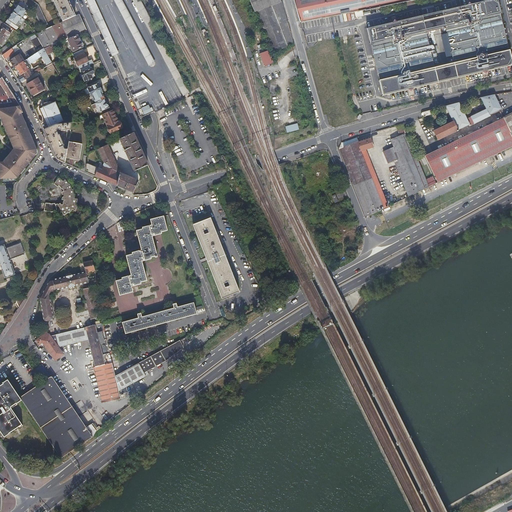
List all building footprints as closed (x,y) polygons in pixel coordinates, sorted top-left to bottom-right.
[(33,9),(43,30),(49,27),(39,5),(32,0),(21,0),(23,1),(30,6),(33,9)] [(53,0),(62,21),(76,15),(69,0),(53,0)] [(119,53),(95,0),(87,0),(113,56),(119,53)] [(155,62),(122,0),(113,0),(149,66),(155,62)] [(190,92),(140,0),(132,0),(183,96),(190,92)] [(257,12),(263,27),(269,42),(267,43),(269,46),(270,46),(273,53),(293,44),(281,0),(250,0),(255,13),(257,12)] [(293,0),(300,23),(344,14),(353,12),(361,10),(364,10),(365,10),(413,0),(293,0)] [(389,23),(389,24),(378,27),(366,30),(368,37),(369,44),(370,44),(373,58),(373,59),(374,66),(375,66),(378,80),(379,87),(381,95),(393,92),(404,90),(404,91),(407,90),(406,87),(411,86),(411,89),(414,89),(414,87),(437,82),(437,83),(456,78),(479,73),(479,74),(482,73),(481,70),(486,69),(486,72),(489,72),(489,71),(500,68),(511,65),(510,58),(505,37),(506,36),(506,35),(505,35),(504,31),(505,31),(505,29),(503,29),(498,8),(496,0),(485,3),(474,5),(474,4),(471,5),(472,8),(468,9),(467,6),(464,6),(464,7),(441,13),(441,12),(422,17),(399,22),(399,21),(396,22),(397,25),(392,25),(392,23),(389,23)] [(30,6),(23,1),(20,5),(27,10),(30,6)] [(18,4),(13,12),(22,18),(28,10),(27,10),(20,5),(18,4)] [(16,29),(17,29),(19,27),(18,26),(20,23),(22,24),(25,20),(22,18),(13,12),(6,22),(16,29)] [(75,33),(78,32),(79,32),(86,29),(83,21),(79,13),(76,15),(62,21),(49,27),(43,30),(35,33),(41,44),(42,45),(43,48),(52,44),(63,39),(67,37),(75,33)] [(0,44),(2,46),(6,40),(11,33),(3,27),(0,31),(0,44)] [(36,48),(42,45),(41,44),(35,33),(29,36),(36,48)] [(76,36),(75,33),(67,37),(63,39),(64,42),(69,40),(74,51),(84,46),(83,44),(79,35),(77,36),(77,35),(76,36)] [(52,44),(43,48),(52,63),(61,59),(52,44)] [(16,45),(10,49),(1,55),(4,59),(19,49),(16,45)] [(0,53),(1,55),(10,49),(8,46),(5,48),(4,46),(0,49),(0,53)] [(52,63),(43,48),(26,59),(30,63),(42,56),(46,64),(44,65),(42,62),(37,65),(36,63),(32,65),(34,68),(30,71),(29,69),(29,68),(24,60),(14,67),(19,75),(23,72),(25,75),(23,76),(23,75),(17,79),(19,82),(52,63)] [(74,57),(79,69),(90,65),(94,63),(92,59),(88,60),(85,52),(84,52),(83,49),(73,54),(74,57)] [(268,51),(264,53),(259,54),(264,67),(273,64),(268,51)] [(9,60),(14,67),(24,60),(19,53),(9,60)] [(90,65),(79,69),(85,81),(86,81),(92,78),(90,75),(94,73),(90,65)] [(20,106),(2,77),(0,77),(0,112),(12,142),(14,141),(17,149),(14,153),(13,152),(4,163),(1,164),(2,176),(8,176),(8,177),(17,176),(35,154),(35,149),(20,113),(23,112),(20,106)] [(33,96),(39,93),(44,89),(38,77),(27,84),(33,96)] [(293,79),(285,81),(278,83),(288,121),(304,117),(293,79)] [(93,96),(94,100),(104,96),(102,92),(103,92),(102,90),(98,83),(88,87),(92,97),(93,96)] [(164,89),(159,92),(165,105),(171,102),(164,89)] [(45,93),(31,100),(32,102),(46,95),(45,93)] [(95,103),(93,105),(94,108),(97,107),(99,112),(111,107),(108,101),(107,102),(105,98),(106,98),(105,95),(104,96),(94,100),(96,102),(95,103)] [(432,133),(437,143),(469,127),(469,129),(491,118),(490,116),(502,110),(494,95),(480,98),(486,109),(466,118),(461,107),(467,102),(467,100),(459,102),(457,103),(453,104),(448,105),(445,106),(453,122),(432,133)] [(40,108),(48,127),(58,123),(64,121),(55,101),(53,103),(52,100),(49,101),(50,104),(40,108)] [(149,104),(141,108),(144,115),(152,111),(149,104)] [(110,132),(116,130),(122,127),(120,122),(119,122),(113,109),(102,114),(103,117),(110,132)] [(511,113),(503,118),(510,133),(511,132),(511,113)] [(503,118),(466,137),(424,157),(433,177),(436,183),(476,164),(511,147),(511,137),(510,133),(503,118)] [(71,129),(67,148),(66,157),(82,161),(83,155),(88,156),(89,121),(72,122),(71,129)] [(58,123),(48,127),(44,129),(55,156),(60,160),(65,162),(66,157),(67,148),(65,148),(64,145),(60,135),(59,135),(57,131),(58,129),(59,130),(60,130),(62,130),(62,131),(66,130),(71,129),(72,122),(58,123)] [(287,133),(299,129),(297,123),(285,126),(287,133)] [(398,159),(396,160),(393,161),(407,197),(428,187),(425,180),(403,123),(398,125),(402,135),(390,139),(393,146),(398,159)] [(123,131),(125,136),(133,133),(131,128),(123,131)] [(65,148),(67,148),(71,129),(66,130),(62,131),(62,130),(60,130),(59,130),(58,129),(57,131),(59,135),(60,135),(64,145),(65,148)] [(133,133),(125,136),(120,139),(134,171),(148,165),(137,141),(133,133)] [(358,142),(356,137),(348,140),(341,142),(338,148),(352,185),(369,179),(359,152),(373,147),(370,138),(358,142)] [(104,165),(120,173),(121,173),(122,171),(119,166),(118,167),(107,145),(98,148),(105,163),(104,165)] [(398,159),(393,146),(383,150),(388,163),(393,161),(398,159)] [(87,169),(87,172),(95,176),(98,167),(86,162),(86,169),(87,169)] [(120,173),(104,165),(102,169),(98,167),(95,176),(117,185),(120,173)] [(33,183),(31,185),(29,188),(36,193),(39,189),(42,186),(41,185),(45,182),(45,181),(49,179),(49,178),(51,179),(50,182),(54,184),(58,186),(60,185),(63,188),(64,188),(65,191),(62,192),(62,195),(64,195),(64,197),(62,197),(62,199),(63,200),(62,202),(63,203),(61,204),(60,203),(58,204),(57,204),(55,204),(54,203),(50,204),(50,203),(45,203),(44,212),(50,212),(50,213),(57,212),(58,215),(62,213),(64,216),(69,213),(69,214),(73,210),(76,211),(79,205),(78,205),(79,199),(75,198),(75,194),(74,188),(71,182),(70,183),(66,178),(64,179),(59,176),(53,173),(52,175),(48,174),(48,170),(42,172),(43,174),(37,177),(37,178),(33,182),(33,183)] [(121,173),(120,173),(117,185),(134,193),(138,181),(121,173)] [(425,180),(428,187),(436,183),(433,177),(425,180)] [(352,185),(365,217),(380,210),(369,179),(352,185)] [(343,191),(332,193),(334,203),(345,200),(343,191)] [(162,234),(161,233),(167,231),(163,216),(150,220),(152,225),(142,228),(143,229),(136,231),(141,251),(132,253),(132,254),(126,256),(131,275),(122,278),(122,280),(116,281),(120,296),(133,292),(132,287),(141,284),(141,283),(147,281),(142,262),(151,259),(151,258),(155,257),(155,258),(157,257),(152,237),(162,234)] [(222,299),(239,292),(211,218),(194,225),(222,299)] [(0,245),(0,264),(5,277),(14,273),(9,259),(24,254),(20,243),(5,248),(3,244),(0,245)] [(88,282),(87,277),(85,272),(93,270),(91,261),(90,261),(90,260),(80,263),(82,271),(51,279),(51,280),(40,299),(45,327),(55,325),(49,295),(51,292),(88,282)] [(91,319),(95,318),(100,317),(92,286),(83,289),(91,319)] [(176,303),(174,303),(173,303),(174,308),(142,317),(140,312),(137,313),(139,318),(122,323),(125,333),(197,314),(193,303),(177,307),(176,303)] [(63,355),(60,351),(58,347),(88,340),(95,367),(94,367),(102,402),(125,396),(124,392),(128,391),(127,385),(146,375),(145,372),(167,360),(184,348),(180,341),(115,377),(102,323),(50,336),(47,332),(36,340),(39,345),(43,342),(55,360),(63,355)] [(20,397),(22,400),(61,458),(93,437),(92,436),(97,432),(95,429),(96,428),(92,423),(86,427),(52,376),(20,397)] [(17,404),(22,400),(20,397),(8,379),(3,383),(2,382),(0,383),(0,408),(2,411),(0,411),(0,431),(4,437),(9,434),(9,435),(23,426),(11,409),(18,404),(17,404)]
